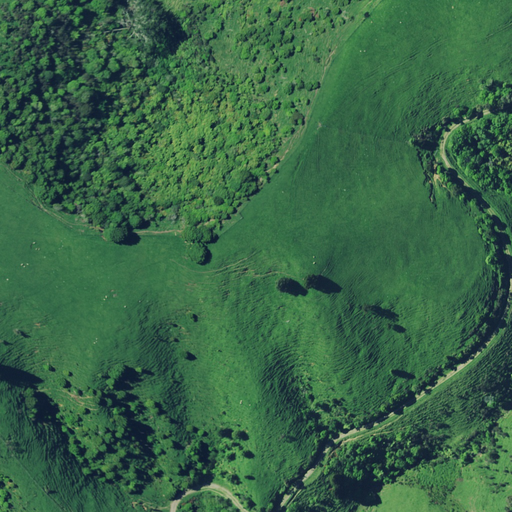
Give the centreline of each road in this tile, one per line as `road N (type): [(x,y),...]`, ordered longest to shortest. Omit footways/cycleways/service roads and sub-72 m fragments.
road 1 (track): [(268,511),(340,429),(386,411),(459,364),(495,328),(511,284)]
road 2 (track): [(511,259),(499,216),(443,156),(441,141),(456,119),(511,103)]
